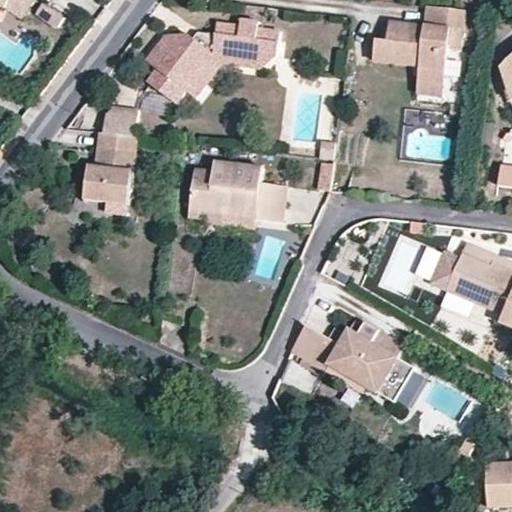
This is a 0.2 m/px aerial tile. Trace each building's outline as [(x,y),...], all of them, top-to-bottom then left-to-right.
[(15,0),(26,0),(34,4),(36,0),(0,0),(0,4),(10,10),(15,0)] [(26,18),(34,4),(26,0),(15,0),(10,10),(26,18)] [(36,14),(56,29),(65,18),(44,3),(36,14)] [(461,51),(466,9),(431,5),(430,21),(407,18),(404,40),(387,38),(384,63),(415,67),(416,55),(427,56),(426,68),(424,85),(445,87),(450,49),(461,51)] [(253,48),(292,51),(296,25),(272,22),(273,15),(250,12),(250,19),(224,17),(224,30),(209,28),(203,37),(192,31),(185,43),(172,34),(155,57),(168,68),(161,79),(189,101),(197,89),(210,96),(220,82),(213,77),(232,53),(240,57),(253,58),(253,48)] [(185,43),(192,31),(174,32),(172,34),(185,43)] [(282,60),(292,51),(253,48),(253,58),(282,60)] [(220,82),(240,57),(232,53),(213,77),(220,82)] [(416,55),(415,67),(426,68),(427,56),(416,55)] [(444,101),(445,87),(424,85),(422,98),(444,101)] [(142,130),(143,130),(146,103),(120,100),(112,110),(110,127),(137,130),(142,130)] [(135,146),(137,130),(110,127),(106,126),(102,158),(97,157),(93,192),(115,195),(134,197),(138,162),(118,160),(120,145),(135,146)] [(137,130),(135,146),(120,145),(118,160),(138,162),(142,130),(137,130)] [(339,141),(327,139),(326,151),(337,152),(339,141)] [(262,209),(261,222),(285,225),(290,181),(267,179),(268,162),(213,155),(212,167),(195,166),(190,214),(215,217),(216,204),(262,209)] [(323,164),(317,186),(329,189),(334,167),(323,164)] [(511,166),(502,165),(500,189),(511,189),(511,166)] [(133,211),(134,197),(115,195),(113,208),(133,211)] [(215,217),(261,222),(262,209),(216,204),(215,217)] [(260,231),(261,222),(215,217),(190,214),(189,225),(260,231)] [(502,256),(511,259),(511,255),(472,240),(468,250),(500,262),(502,256)] [(500,262),(468,250),(465,259),(448,253),(435,287),(510,315),(507,323),(511,324),(511,259),(502,256),(500,262)] [(413,348),(362,318),(352,337),(346,345),(333,337),(320,329),(302,360),(349,388),(354,380),(370,390),(396,405),(417,370),(405,362),(413,348)] [(302,360),(320,329),(311,323),(293,355),(302,360)] [(346,345),(352,337),(337,328),(333,337),(346,345)] [(365,398),(370,390),(354,380),(349,388),(365,398)] [(482,404),(493,409),(499,402),(487,394),(482,404)] [(465,431),(477,438),(493,409),(482,404),(465,431)] [(455,449),(466,455),(477,438),(465,431),(455,449)] [(511,460),(485,462),(486,502),(511,501),(511,460)]
